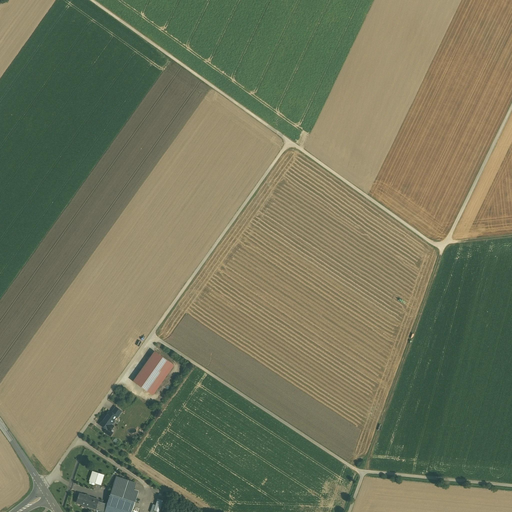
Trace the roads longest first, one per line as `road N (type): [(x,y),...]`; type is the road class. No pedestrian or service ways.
road 1 (track): [(511,106),(449,236),(435,244),(91,0)]
road 2 (track): [(289,141),(41,485)]
road 3 (track): [(511,486),(355,469),(151,334)]
road 4 (track): [(349,511),(443,245)]
